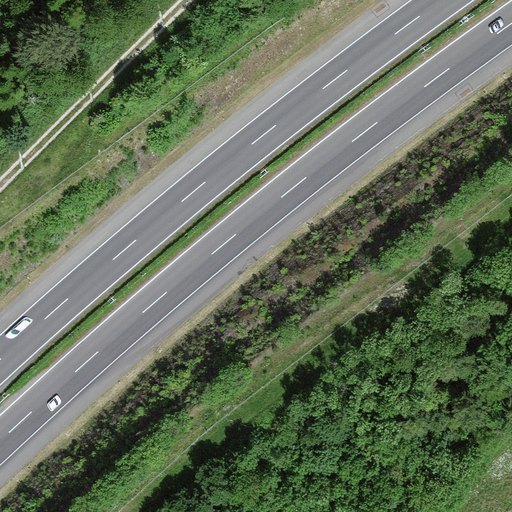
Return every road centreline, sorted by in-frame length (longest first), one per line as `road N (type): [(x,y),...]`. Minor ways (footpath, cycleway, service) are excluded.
road 1 (motorway): [(0,441),(289,190),(511,23)]
road 2 (motorway): [(441,0),(254,141),(0,359)]
road 3 (track): [(511,208),(230,429),(139,511)]
road 4 (track): [(0,185),(187,0)]
